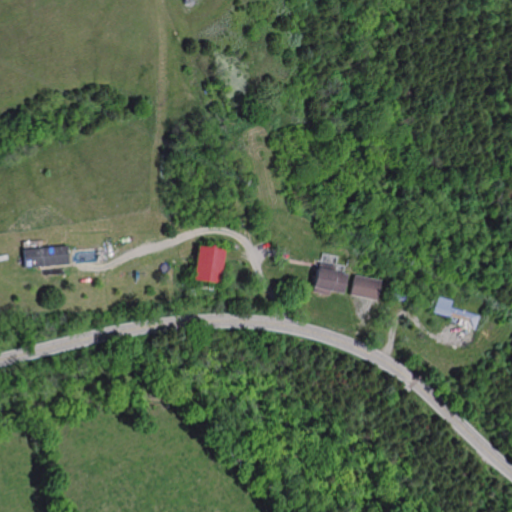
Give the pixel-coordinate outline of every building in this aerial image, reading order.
[(64,263),(63,245),(18,249),(20,267),(64,263)] [(212,282),(218,249),(192,245),(186,278),(212,282)] [(324,294),(325,290),(338,293),(342,273),(329,270),(330,266),(313,262),(307,286),(309,287),(308,291),(324,294)] [(372,300),(376,281),(349,275),(345,294),(372,300)] [(394,299),(394,301),(386,299),(387,292),(395,294),(394,299)] [(401,300),(402,294),(396,292),(395,294),(394,299),(401,300)] [(470,328),(474,315),(444,307),(446,300),(431,296),(427,311),(454,319),(453,323),(470,328)]
